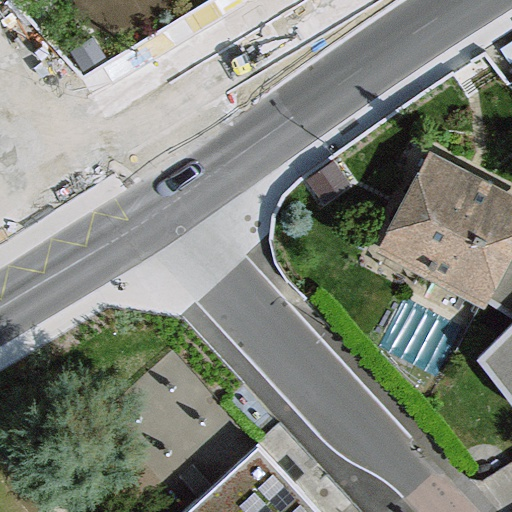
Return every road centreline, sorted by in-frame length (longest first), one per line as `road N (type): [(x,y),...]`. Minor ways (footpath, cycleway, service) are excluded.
road 1 (residential): [(162,209),(448,511)]
road 2 (tertiary): [(468,0),(162,209)]
road 3 (tertiary): [(162,209),(0,308)]
